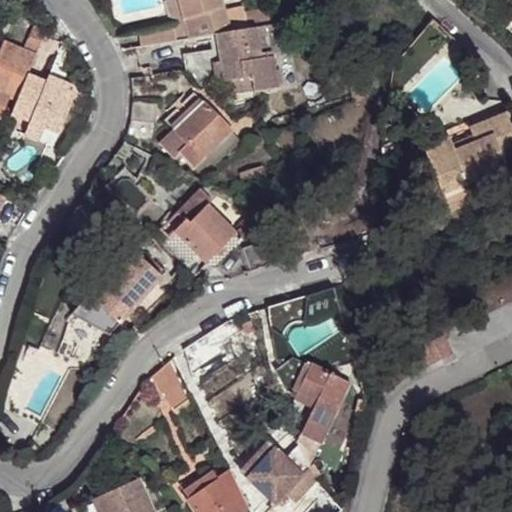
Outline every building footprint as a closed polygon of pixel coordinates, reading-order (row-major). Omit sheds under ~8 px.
[(189,40),(178,0),(171,0),(166,2),(173,27),(139,34),(141,48),(189,40)] [(178,0),(189,40),(216,35),(219,51),(184,55),(186,71),(213,68),(224,67),(225,83),(226,82),(252,79),(254,91),(254,92),(278,88),(267,34),(275,32),(273,26),(263,10),(245,13),(243,7),(224,13),(219,0),(178,0)] [(27,46),(37,50),(45,31),(34,26),(27,46)] [(28,75),(36,55),(6,43),(0,57),(0,116),(0,117),(9,96),(17,99),(28,75)] [(224,67),(213,68),(215,84),(225,83),(224,67)] [(46,83),(28,75),(17,99),(11,114),(31,122),(44,127),(60,134),(75,93),(73,89),(71,85),(58,80),(55,86),(46,83)] [(49,77),(46,83),(55,86),(58,80),(49,77)] [(252,79),(226,82),(228,95),(254,91),(252,79)] [(131,121),(126,136),(153,140),(154,122),(156,123),(159,104),(133,101),(131,121)] [(193,167),(232,130),(204,101),(159,144),(174,158),(179,152),(193,167)] [(449,136),(423,147),(439,187),(464,177),(466,183),(507,167),(503,157),(511,152),(511,122),(508,112),(469,128),(473,136),(452,145),(449,136)] [(31,122),(25,136),(39,141),(44,127),(31,122)] [(260,167),(245,172),(249,187),(264,183),(260,167)] [(245,172),(240,173),(244,188),(249,187),(245,172)] [(464,177),(439,187),(442,193),(466,183),(464,177)] [(186,219),(189,223),(207,205),(212,201),(201,189),(178,212),(186,219)] [(174,231),(206,263),(235,233),(207,205),(189,223),(186,219),(174,231)] [(243,248),(250,271),(274,263),(269,228),(255,231),(258,244),(243,248)] [(110,335),(161,276),(129,248),(117,263),(103,279),(72,315),(110,335)] [(117,263),(107,254),(93,270),(103,279),(117,263)] [(334,287),(308,296),(314,316),(340,309),(334,287)] [(443,335),(420,346),(429,365),(452,354),(443,335)] [(169,359),(151,377),(172,409),(188,398),(169,359)] [(301,434),(322,445),(351,384),(310,366),(294,400),(313,409),(301,434)] [(239,471),(247,478),(274,449),(267,441),(239,471)] [(247,478),(275,505),(287,493),(296,501),(315,479),(308,469),(302,475),(274,449),(247,478)] [(244,511),(249,509),(230,469),(217,478),(218,480),(189,500),(196,511),(244,511)] [(189,500),(218,480),(217,478),(214,474),(185,494),(189,500)] [(98,497),(104,511),(154,511),(139,478),(98,497)] [(104,511),(98,497),(92,499),(97,511),(104,511)]
